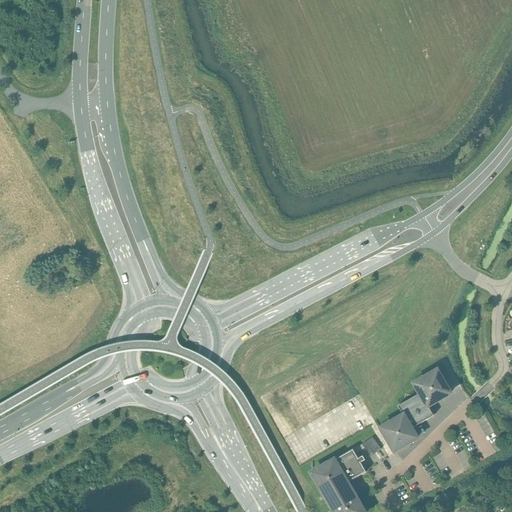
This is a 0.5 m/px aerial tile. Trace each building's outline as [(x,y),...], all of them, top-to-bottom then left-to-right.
[(437,371),(417,383),(415,384),(420,394),(428,407),(428,406),(450,394),(437,371)] [(398,407),(403,416),(404,416),(411,429),(412,429),(431,418),(432,413),(428,406),(428,407),(420,394),(398,407)] [(416,436),(412,429),(411,429),(404,416),(403,416),(381,429),(395,452),(414,440),(416,436)] [(373,437),(367,441),(376,453),(381,450),(373,437)] [(371,457),(376,453),(367,441),(362,445),(371,457)] [(366,472),(353,450),(312,473),(334,511),(364,511),(348,483),(366,472)]
